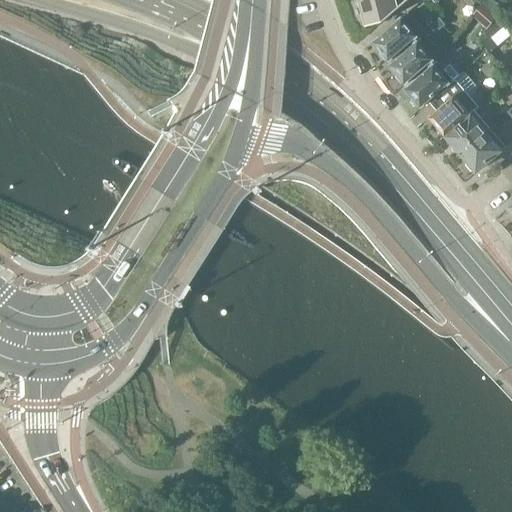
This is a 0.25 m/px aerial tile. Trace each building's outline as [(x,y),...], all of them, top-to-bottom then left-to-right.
[(347,0),(347,2),(354,21),(360,29),(366,27),(366,28),(384,23),(410,0),(347,0)] [(497,18),(482,4),(473,14),(488,27),(497,18)] [(380,54),(385,60),(389,60),(390,61),(417,38),(401,19),(374,43),(381,50),(380,54)] [(396,77),(401,83),(405,83),(406,84),(433,61),(417,42),(390,66),(397,74),(396,77)] [(422,108),(430,101),(455,79),(456,78),(447,67),(440,73),(433,66),(406,89),(413,97),(412,100),(417,106),(421,106),(422,108)] [(445,135),(445,136),(470,115),(461,104),(470,97),(455,79),(430,101),(438,111),(430,118),(437,126),(436,129),(441,134),(445,135)] [(451,147),(456,152),(459,152),(461,154),(485,133),(491,129),(482,117),(492,109),(486,101),(470,115),(445,136),(452,143),(451,147)] [(485,133),(461,154),(467,162),(467,165),(472,170),(475,171),(477,172),(507,147),(491,129),(485,133)]
